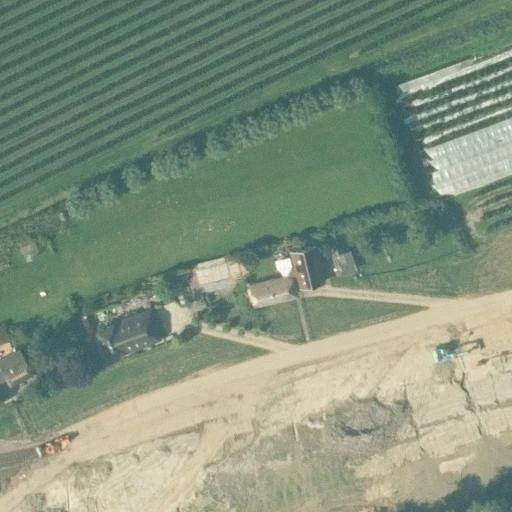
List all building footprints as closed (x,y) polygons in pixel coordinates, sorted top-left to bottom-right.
[(250,286),(256,306),(298,295),(296,283),(297,283),(298,288),(326,281),(316,243),(289,250),(293,266),(291,266),(287,274),(288,276),(250,286)] [(340,274),(354,270),(348,250),(334,255),(340,274)] [(198,289),(228,281),(223,259),(193,266),(198,289)] [(106,358),(127,350),(162,336),(152,310),(150,309),(147,309),(127,317),(95,330),(106,358)] [(24,357),(1,369),(6,378),(10,386),(33,374),(24,357)]
